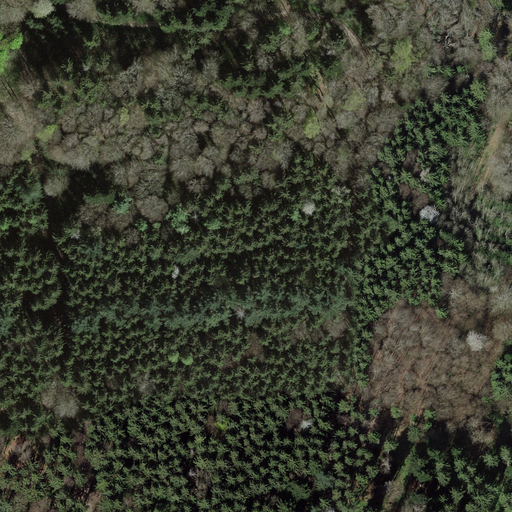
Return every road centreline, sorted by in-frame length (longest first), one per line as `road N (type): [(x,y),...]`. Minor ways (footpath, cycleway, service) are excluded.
road 1 (track): [(330,511),(364,90),(357,44),(317,17),(124,26),(41,0)]
road 2 (track): [(511,95),(479,175),(471,222),(499,511)]
road 3 (track): [(14,0),(64,301),(0,297)]
road 4 (track): [(64,301),(86,511)]
